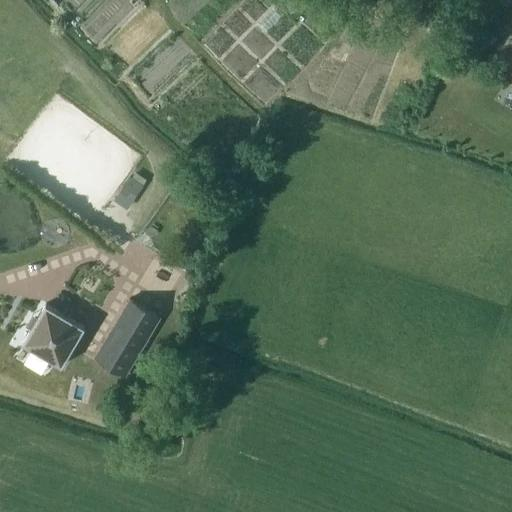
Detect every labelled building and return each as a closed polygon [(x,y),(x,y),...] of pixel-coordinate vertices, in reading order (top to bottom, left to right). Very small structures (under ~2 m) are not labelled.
[(447,35),(434,29),(429,39),(442,45),(447,35)] [(137,196),(145,186),(131,176),(124,187),(137,196)] [(234,193),(238,182),(226,177),(222,188),(234,193)] [(94,358),(125,376),(162,316),(130,298),(94,358)] [(24,344),(63,366),(85,328),(46,305),(24,344)]
